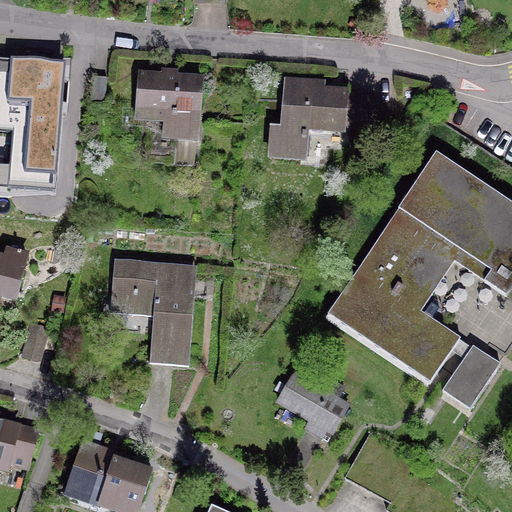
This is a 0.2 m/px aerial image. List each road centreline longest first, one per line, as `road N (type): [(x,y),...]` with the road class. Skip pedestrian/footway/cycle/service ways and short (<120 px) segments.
road 1 (residential): [(509,82),(386,57),(0,14)]
road 2 (residential): [(300,511),(156,434),(0,381)]
